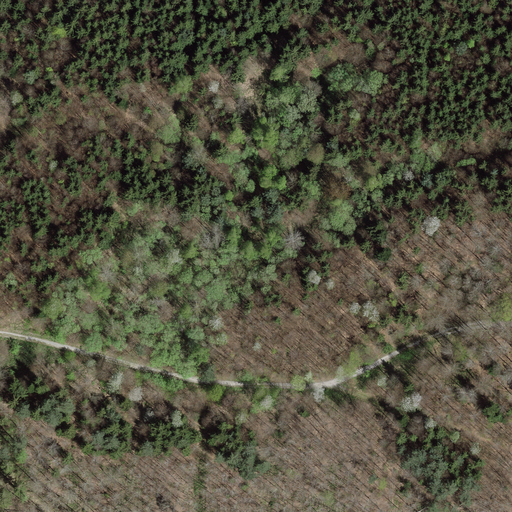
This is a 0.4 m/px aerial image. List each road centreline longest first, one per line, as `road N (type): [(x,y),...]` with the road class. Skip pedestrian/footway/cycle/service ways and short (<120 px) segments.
road 1 (track): [(511,325),(450,332),(327,387),(220,386),(0,335)]
road 2 (track): [(327,387),(401,400),(511,450)]
